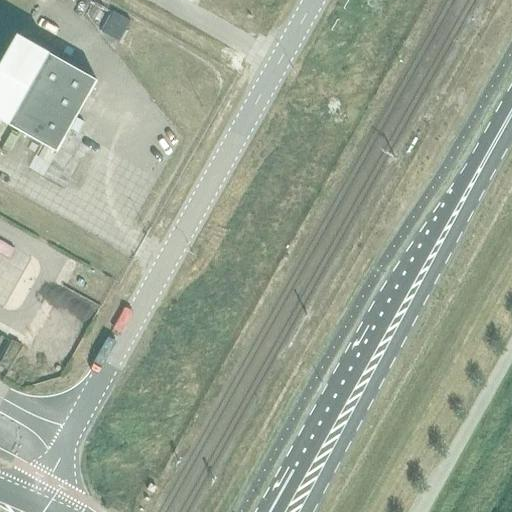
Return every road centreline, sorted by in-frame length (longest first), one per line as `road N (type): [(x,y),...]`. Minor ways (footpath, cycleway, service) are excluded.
road 1 (unclassified): [(69,432),(313,0)]
road 2 (tertiary): [(287,511),(511,111)]
road 3 (unclassified): [(421,511),(511,349)]
